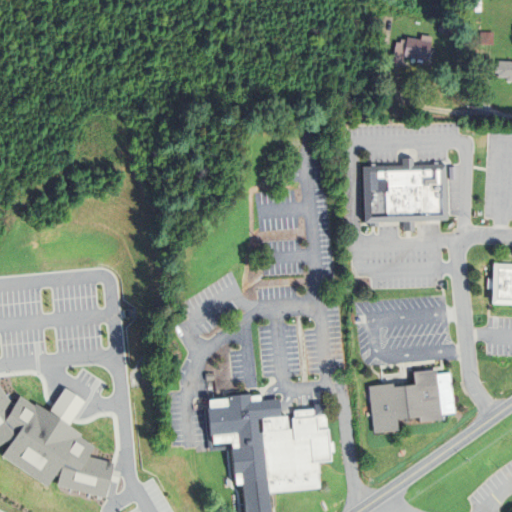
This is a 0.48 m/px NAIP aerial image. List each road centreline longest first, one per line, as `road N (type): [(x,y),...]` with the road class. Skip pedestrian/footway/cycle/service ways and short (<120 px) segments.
road 1 (residential): [(494,417),(468,376),(454,242),(462,235),(511,237)]
road 2 (residential): [(511,404),(358,511)]
